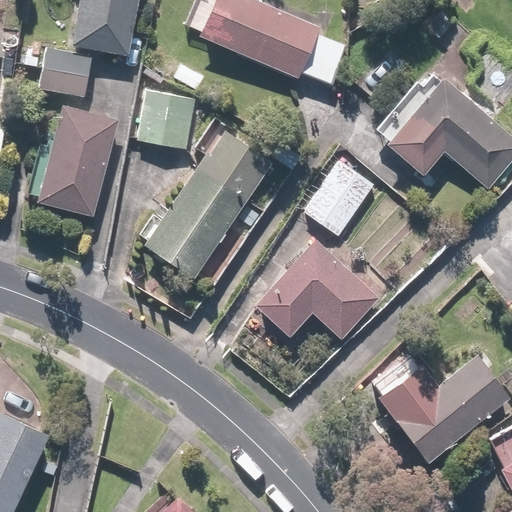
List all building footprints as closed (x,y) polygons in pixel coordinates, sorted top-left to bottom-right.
[(124,57),(132,0),(74,0),(67,49),(124,57)] [(191,0),(181,25),(196,31),(193,38),(294,81),(297,75),(328,87),(344,49),(313,36),(316,30),(245,0),(191,0)] [(87,55),(42,50),(37,92),(82,97),(87,55)] [(511,152),(511,141),(426,73),(416,86),(408,80),(365,134),(415,174),(435,149),(484,188),(511,152)] [(89,218),(112,122),(54,108),(30,204),(89,218)] [(139,251),(203,295),(290,167),(210,113),(185,149),(201,160),(139,251)] [(369,184),(334,162),(300,214),(335,236),(369,184)] [(372,297),(307,239),(248,306),(284,337),(306,312),(336,338),(372,297)] [(411,361),(363,395),(412,464),(503,400),(470,353),(427,384),(411,361)] [(0,511),(2,511),(39,438),(0,419),(0,511)] [(494,511),(511,511),(511,458),(490,470),(508,505),(494,511)] [(187,511),(172,494),(152,511),(187,511)]
